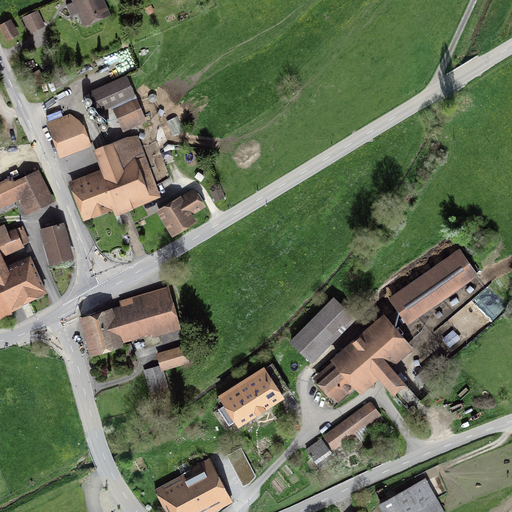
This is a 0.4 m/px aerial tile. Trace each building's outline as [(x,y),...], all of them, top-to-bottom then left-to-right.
[(85,23),(107,13),(100,0),(78,0),(66,5),(70,15),(80,11),(85,23)] [(147,15),(155,11),(152,4),(144,8),(147,15)] [(30,32),(44,25),(37,10),(23,16),(30,32)] [(12,23),(2,28),(9,40),(19,35),(12,23)] [(98,111),(116,103),(125,124),(140,117),(134,103),(136,102),(125,78),(90,94),(98,111)] [(47,83),(51,91),(56,89),(52,80),(47,83)] [(157,104),(157,107),(159,110),(162,110),(165,107),(165,104),(162,102),(159,102),(157,104)] [(88,144),(80,122),(72,115),(49,122),(62,155),(88,144)] [(96,117),(96,120),(97,123),(100,124),(103,122),(104,119),(102,116),(99,116),(96,117)] [(102,131),(105,131),(108,130),(108,126),(106,124),(103,123),(101,125),(100,128),(102,131)] [(117,214),(158,196),(134,138),(128,139),(96,150),(105,176),(76,187),(86,215),(113,205),(117,214)] [(18,195),(27,214),(50,203),(36,174),(14,185),(11,179),(0,184),(0,212),(16,205),(13,198),(18,195)] [(191,221),(186,214),(202,204),(195,192),(163,211),(174,231),(191,221)] [(31,260),(7,271),(0,255),(22,246),(21,245),(29,241),(22,227),(8,233),(5,225),(0,227),(0,308),(44,288),(31,260)] [(52,261),(73,255),(64,225),(43,231),(52,261)] [(391,299),(406,321),(475,274),(459,252),(391,299)] [(83,323),(91,350),(121,341),(120,336),(176,320),(167,289),(146,295),(149,304),(83,323)] [(308,359),(350,315),(333,299),(291,343),(308,359)] [(458,304),(462,308),(466,304),(462,300),(458,304)] [(407,344),(387,320),(332,368),(320,378),(339,400),(354,386),(356,388),(376,371),(395,392),(404,384),(386,362),(407,344)] [(171,401),(162,369),(187,361),(183,348),(158,355),(161,366),(144,371),(154,406),(171,401)] [(239,423),(280,398),(265,374),(225,399),(227,404),(219,409),(229,424),(237,419),(239,423)] [(336,448),(381,415),(372,402),(326,436),(336,448)] [(322,439),(306,450),(313,461),(329,449),(322,439)] [(205,511),(210,510),(212,511),(233,501),(210,458),(181,473),(181,474),(154,488),(166,511),(205,511)] [(383,511),(444,511),(427,479),(379,505),(383,511)]
